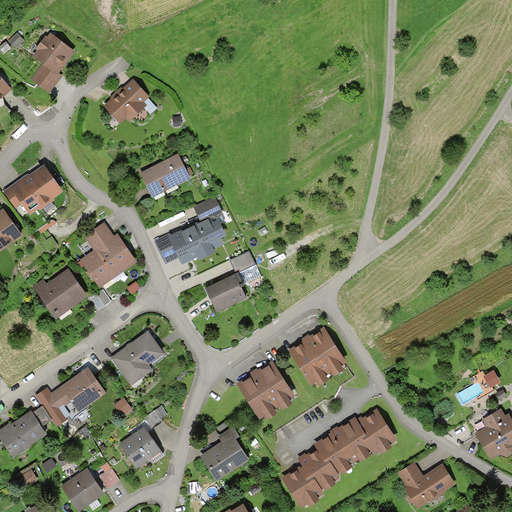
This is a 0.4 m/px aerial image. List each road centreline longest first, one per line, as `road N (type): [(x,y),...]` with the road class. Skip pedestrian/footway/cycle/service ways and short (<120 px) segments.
road 1 (residential): [(212,367),(321,293),(414,425),(511,483)]
road 2 (track): [(357,266),(385,135),(392,0)]
road 3 (track): [(357,266),(432,204),(511,91)]
road 4 (residential): [(160,291),(126,215),(80,183),(50,132)]
road 5 (residential): [(160,291),(0,405)]
road 6 (residential): [(170,491),(186,420),(212,367)]
